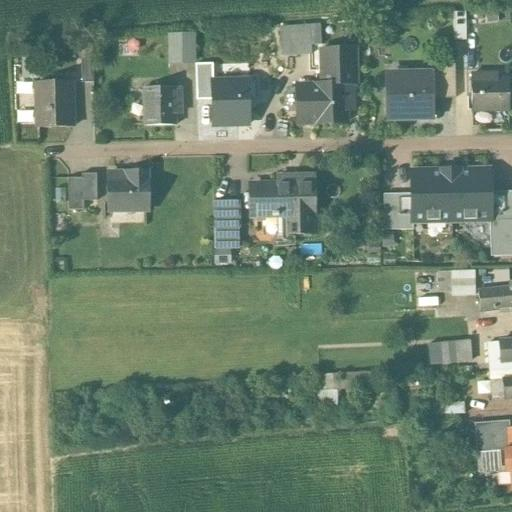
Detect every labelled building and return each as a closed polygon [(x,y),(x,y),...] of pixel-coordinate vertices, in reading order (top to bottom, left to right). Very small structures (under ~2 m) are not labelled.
[(464,20),(464,11),(452,11),(453,38),(474,37),(473,20),(464,20)] [(320,25),(279,28),(281,57),(312,55),(311,46),(322,45),(320,25)] [(195,37),(169,38),(169,64),(195,63),(195,37)] [(355,49),(321,50),(322,86),(297,87),(298,124),(348,123),(347,107),(353,107),(352,86),(356,86),(355,49)] [(93,61),(81,61),(82,84),(93,84),(93,61)] [(196,101),(212,101),(212,83),(213,83),(213,65),(196,65),(196,101)] [(454,65),(428,66),(428,75),(429,75),(429,97),(431,97),(431,100),(455,99),(454,65)] [(428,75),(389,76),(389,98),(387,98),(388,120),(432,119),(431,100),(431,97),(429,97),(429,75),(428,75)] [(491,81),(492,75),(471,75),(472,112),(509,111),(508,81),(491,81)] [(212,101),(213,126),(249,125),(247,82),(213,83),(212,83),(212,101)] [(71,83),(36,84),(37,130),(73,129),(71,83)] [(180,89),(144,90),(145,127),(175,126),(175,110),(181,110),(180,89)] [(413,223),(490,221),(490,258),(511,257),(511,220),(491,221),(490,193),(490,171),(457,171),(457,174),(444,174),(444,172),(411,172),(411,195),(412,223),(413,223)] [(148,212),(147,174),(109,174),(110,212),(148,212)] [(81,175),(81,179),(68,179),(69,211),(84,211),(83,202),(97,202),(96,175),(81,175)] [(315,177),(297,177),(297,179),(276,179),(276,186),(255,186),(255,217),(272,217),(272,218),(277,218),(277,217),(292,217),(293,236),(314,235),(314,216),(315,216),(315,177)] [(511,192),(509,193),(493,193),(490,193),(491,221),(511,220),(511,192)] [(411,195),(383,195),(384,231),(413,231),(413,223),(412,223),(411,195)] [(240,201),(213,202),(213,230),(240,229),(240,201)] [(451,272),(438,273),(438,274),(439,293),(452,292),(452,272),(451,272)] [(474,272),(452,272),(452,292),(452,297),(474,296),(474,272)] [(511,281),(509,282),(510,288),(494,289),(495,310),(511,308),(511,313),(511,281)] [(494,289),(478,291),(479,311),(495,310),(494,289)] [(511,341),(499,343),(500,359),(498,359),(499,361),(500,361),(500,363),(511,362),(511,341)] [(470,342),(438,344),(439,364),(471,362),(470,342)] [(438,344),(428,345),(429,365),(439,364),(438,344)] [(511,378),(501,379),(503,400),(511,399),(511,378)] [(317,405),(332,405),(332,390),(316,391),(317,405)] [(464,403),(428,406),(429,418),(465,415),(464,403)] [(511,431),(510,431),(509,427),(477,430),(479,454),(480,454),(481,470),(506,468),(506,469),(511,471),(511,431)]
